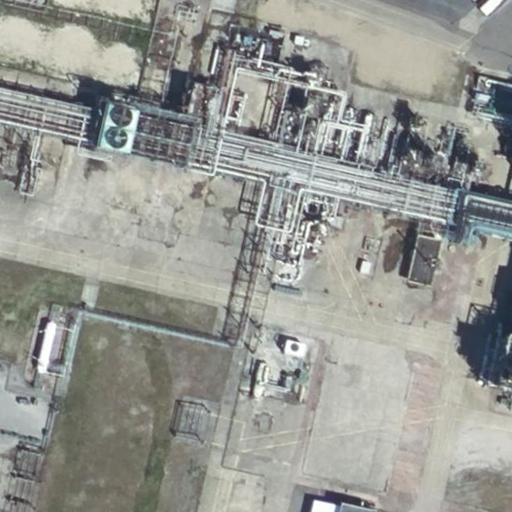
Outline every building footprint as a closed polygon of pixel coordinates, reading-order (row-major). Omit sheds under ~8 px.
[(57,0),(59,3),(62,6),(66,8),(70,9),(74,9),(78,8),(82,6),(85,3),(86,0),(57,0)] [(133,2),(132,0),(100,0),(100,2),(100,6),(101,10),(103,14),(106,17),(110,18),(114,20),(118,20),(122,19),(126,16),(129,14),(131,10),(132,6),(133,2)] [(34,46),(36,42),(36,39),(35,35),(34,31),(31,28),(28,26),(25,25),(21,24),(17,25),(14,26),(11,28),(8,31),(7,34),(6,38),(6,42),(7,45),(10,49),(12,51),(15,53),(19,54),(23,54),(26,53),(30,51),(32,49),(34,46)] [(92,59),(93,54),(94,49),(93,44),(91,39),(87,35),(83,32),(79,31),(74,30),(69,30),(64,32),(60,35),(56,39),(54,44),(53,49),(54,54),(55,59),(58,63),(62,66),(66,69),(71,70),(76,70),(81,69),(85,66),(89,63),(92,59)] [(135,64),(135,61),(135,58),(133,55),(131,53),(129,51),(126,50),(123,49),(119,50),(117,51),(114,52),(112,55),(111,58),(110,61),(110,64),(111,67),(113,70),(115,72),(118,73),(121,74),(124,74),(127,73),(130,72),(132,70),(134,67),(135,64)] [(373,511),(374,511),(340,503),(337,511),(373,511)]
